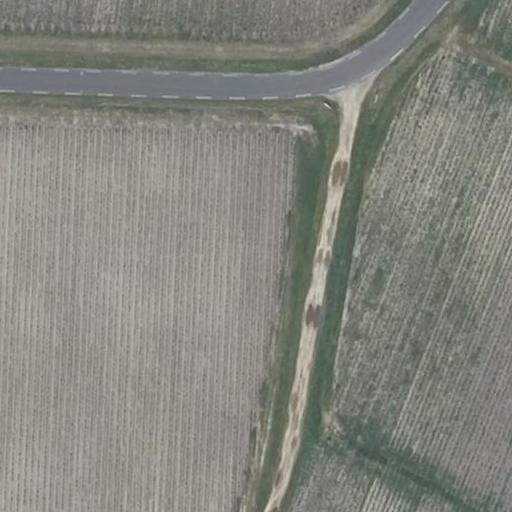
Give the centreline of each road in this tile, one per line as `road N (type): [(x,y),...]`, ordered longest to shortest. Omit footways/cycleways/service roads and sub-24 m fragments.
road 1 (tertiary): [(0,78),(320,81),(399,37),(430,0)]
road 2 (track): [(301,416),(470,511)]
